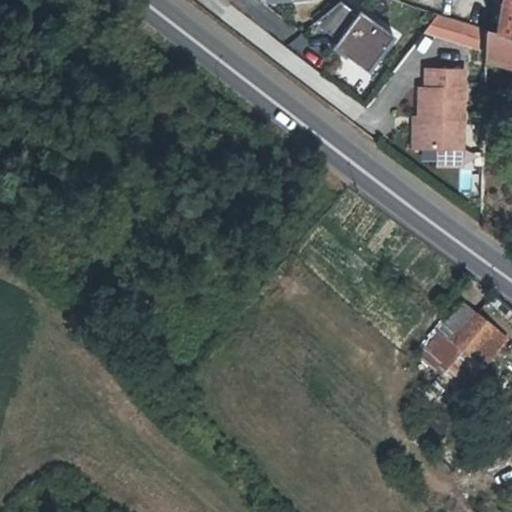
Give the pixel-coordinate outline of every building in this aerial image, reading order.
[(499,6),(493,31),(493,32),(511,38),(511,0),(495,0),(494,4),(499,6)] [(337,40),(355,14),(338,2),(312,23),(337,40)] [(434,11),(423,27),(459,39),(464,21),(434,11)] [(388,38),(355,14),(337,40),(330,49),(362,72),(388,38)] [(464,21),(459,39),(484,47),(485,28),(464,21)] [(511,38),(493,32),(493,31),(485,28),(484,47),(484,54),(511,60),(511,38)] [(418,84),(417,114),(416,145),(460,146),(463,68),(424,66),(423,84),(418,84)] [(471,314),(449,343),(485,368),(506,339),(471,314)]
